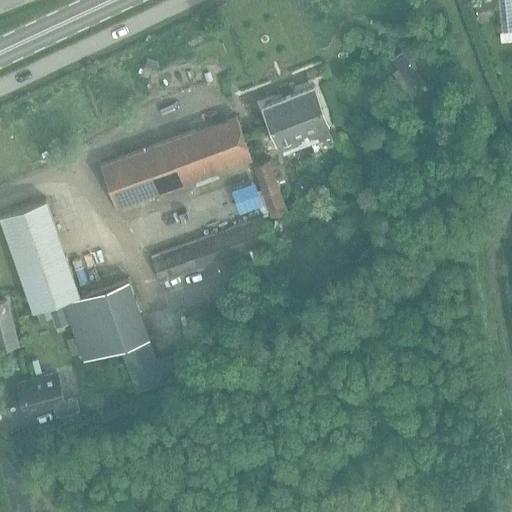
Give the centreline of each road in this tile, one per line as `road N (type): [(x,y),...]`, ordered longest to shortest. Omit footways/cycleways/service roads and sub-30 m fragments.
road 1 (unclassified): [(0,90),(193,0)]
road 2 (primary): [(0,56),(119,0)]
